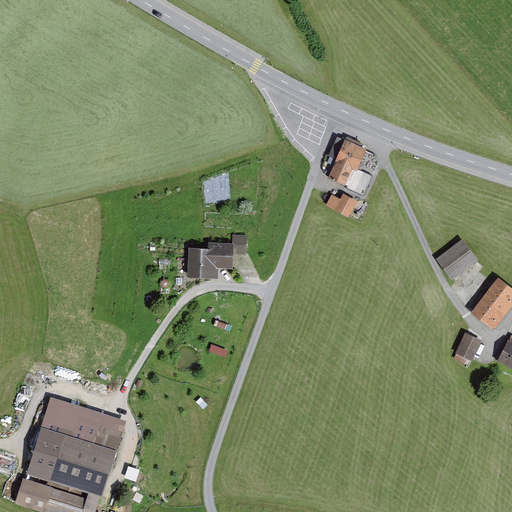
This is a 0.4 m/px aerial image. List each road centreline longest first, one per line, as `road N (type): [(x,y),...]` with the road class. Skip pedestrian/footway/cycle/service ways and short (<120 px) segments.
road 1 (unclassified): [(338,109),(218,440),(208,482),(212,511)]
road 2 (secondary): [(140,0),(338,109)]
road 3 (track): [(113,408),(187,297),(228,286),(269,295)]
road 4 (secondary): [(338,109),(511,174)]
